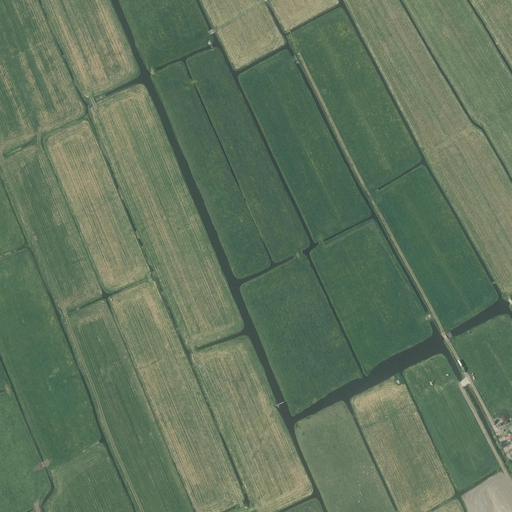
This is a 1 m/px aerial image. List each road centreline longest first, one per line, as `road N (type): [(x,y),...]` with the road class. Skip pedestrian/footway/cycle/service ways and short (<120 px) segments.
road 1 (track): [(290,61),(300,57),(468,378)]
road 2 (track): [(42,257),(144,511)]
road 3 (track): [(50,461),(0,332)]
road 4 (track): [(468,378),(462,391),(511,487)]
